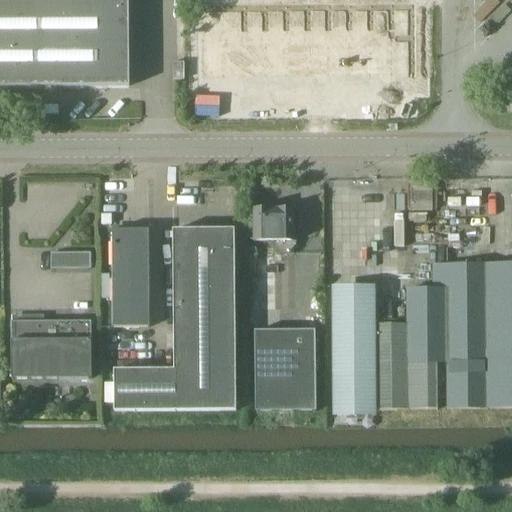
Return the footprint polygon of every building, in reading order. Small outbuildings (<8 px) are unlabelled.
[(0,0),(0,85),(130,85),(129,0),(0,0)] [(352,9),(332,10),(332,46),(352,46),(352,9)] [(372,9),(352,9),(352,46),(372,45),(372,9)] [(392,9),(372,9),(372,45),(392,45),(392,9)] [(412,9),(392,9),(392,45),(412,45),(412,9)] [(232,10),(212,10),(212,46),(232,46),(232,10)] [(252,10),(232,10),(232,46),(252,46),(252,10)] [(272,10),(252,10),(252,46),(272,46),(272,10)] [(292,10),(272,10),(272,46),(292,46),(292,10)] [(312,10),(292,10),(292,46),(312,46),(312,10)] [(332,10),(312,10),(312,46),(332,46),(332,10)] [(372,45),(352,46),(352,82),(372,81),(372,45)] [(392,45),(372,45),(372,81),(392,81),(392,45)] [(412,45),(392,45),(392,81),(412,81),(412,45)] [(232,46),(212,46),(212,82),(232,82),(232,46)] [(252,46),(232,46),(232,82),(252,82),(252,46)] [(272,46),(252,46),(252,82),(272,82),(272,46)] [(292,46),(272,46),(272,82),(292,82),(292,46)] [(312,46),(292,46),(292,82),(312,82),(312,46)] [(332,46),(312,46),(312,82),(332,82),(332,46)] [(352,46),(332,46),(332,82),(352,82),(352,46)] [(174,78),(177,78),(185,78),(185,61),(174,61),(174,78)] [(253,210),(254,242),(294,242),(293,210),(253,210)] [(101,215),(101,225),(112,225),(112,214),(101,215)] [(113,327),(149,327),(149,230),(112,231),(113,327)] [(175,370),(175,412),(236,411),(234,230),(173,230),(175,370)] [(51,270),(91,270),(91,253),(51,254),(51,270)] [(432,289),(421,289),(406,289),(406,324),(374,324),(374,410),(437,410),(437,363),(446,363),(447,409),(511,408),(511,264),(432,265),(432,289)] [(374,410),(374,324),(374,290),(333,290),(334,410),(374,410)] [(11,321),(11,380),(91,379),(91,320),(11,321)] [(315,332),(255,332),(256,411),(315,411),(315,332)] [(175,412),(175,370),(114,370),(115,412),(175,412)]
